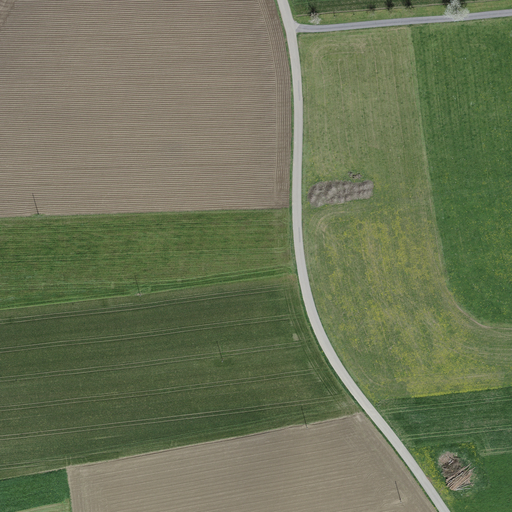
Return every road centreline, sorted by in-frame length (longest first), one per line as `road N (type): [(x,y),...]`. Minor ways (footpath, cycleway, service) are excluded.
road 1 (unclassified): [(290,28),(297,235),(309,305),(333,359),(445,511)]
road 2 (residential): [(290,28),(511,12)]
